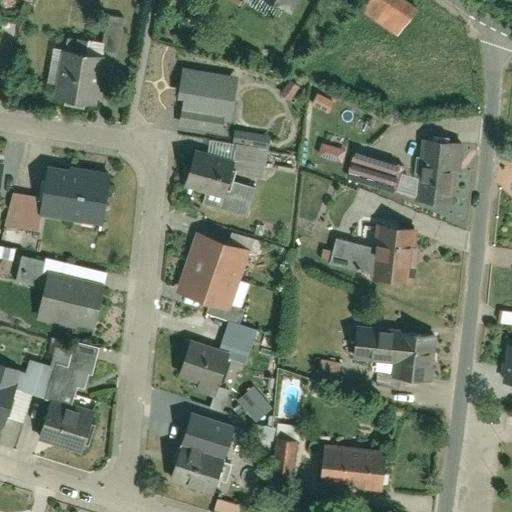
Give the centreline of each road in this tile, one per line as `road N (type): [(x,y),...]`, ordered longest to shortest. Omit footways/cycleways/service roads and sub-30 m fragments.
road 1 (residential): [(496,10),(444,511)]
road 2 (residential): [(0,120),(136,146),(147,168),(126,501)]
road 3 (residential): [(126,501),(0,462)]
